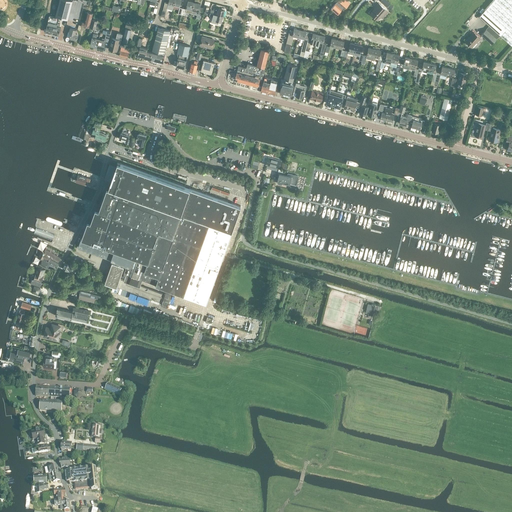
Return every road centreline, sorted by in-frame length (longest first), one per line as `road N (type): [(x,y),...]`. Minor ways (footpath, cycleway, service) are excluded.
road 1 (residential): [(511,325),(248,245),(243,232),(256,177),(193,159),(156,126)]
road 2 (residential): [(33,381),(43,310),(98,190),(109,145)]
road 3 (tertiary): [(457,148),(222,84)]
road 4 (track): [(282,511),(304,469),(329,448),(334,423),(322,405),(246,369)]
road 5 (residential): [(33,381),(96,384),(127,328),(189,345),(198,332)]
road 6 (residential): [(479,64),(307,21)]
road 7 (tertiary): [(14,33),(169,74)]
road 8 (residential): [(74,511),(54,431),(33,404),(33,381)]
